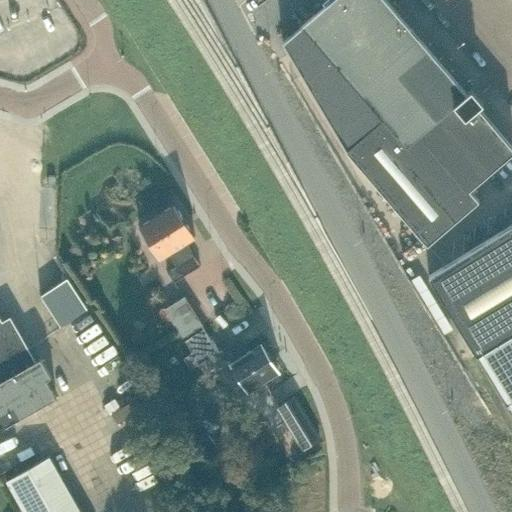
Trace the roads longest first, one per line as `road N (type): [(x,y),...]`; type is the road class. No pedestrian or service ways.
road 1 (unclassified): [(482,511),(218,0)]
road 2 (tertiary): [(352,511),(349,448),(323,376),(139,88),(104,71)]
